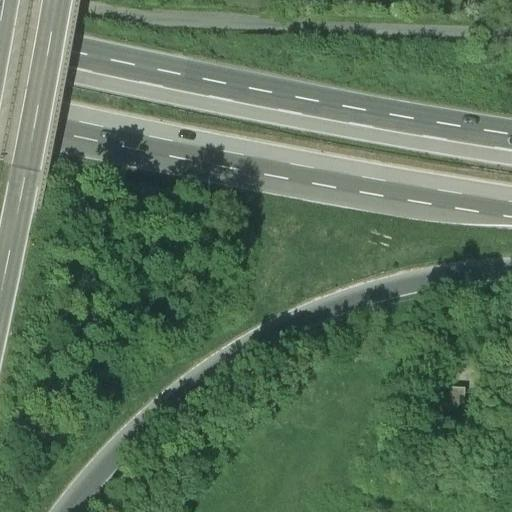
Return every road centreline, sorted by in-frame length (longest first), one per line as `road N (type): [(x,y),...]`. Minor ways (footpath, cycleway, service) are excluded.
road 1 (motorway): [(63,511),(142,423),(243,348),(354,300),(511,269)]
road 2 (motorway): [(511,145),(0,46)]
road 3 (motorway): [(0,104),(277,164),(511,201)]
road 4 (track): [(511,39),(236,23),(77,0)]
road 5 (primary): [(0,300),(59,0)]
